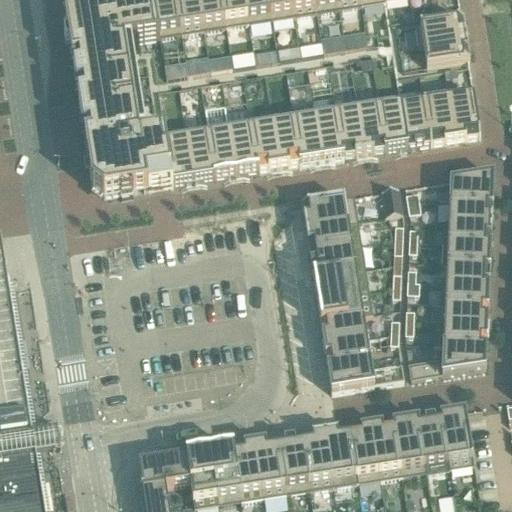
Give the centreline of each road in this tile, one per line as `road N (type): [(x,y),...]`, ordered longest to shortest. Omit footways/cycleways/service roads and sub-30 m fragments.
road 1 (tertiary): [(51,254),(10,4)]
road 2 (residential): [(493,155),(368,188),(318,183),(254,193)]
road 3 (residential): [(280,408),(324,424),(491,392)]
road 4 (unclassified): [(81,443),(280,408)]
road 5 (tertiary): [(81,443),(51,254)]
road 6 (unclassified): [(280,408),(252,221)]
road 7 (residential): [(493,155),(469,0)]
road 8 (unknown): [(323,0),(349,137)]
